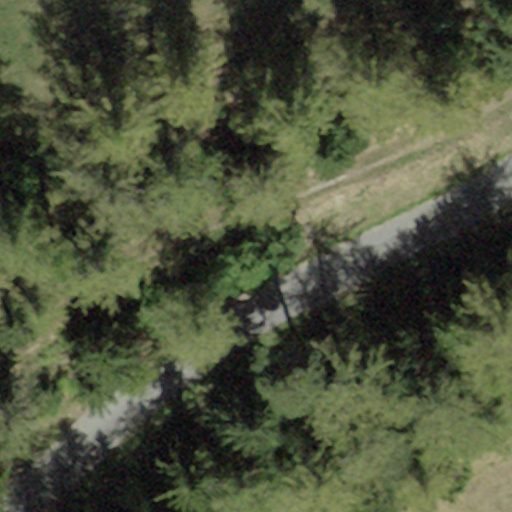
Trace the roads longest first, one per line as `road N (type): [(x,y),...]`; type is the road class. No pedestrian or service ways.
road 1 (unclassified): [(17,511),(137,401),(343,271),(511,180)]
road 2 (track): [(0,339),(85,280),(208,219),(460,126),(511,96)]
